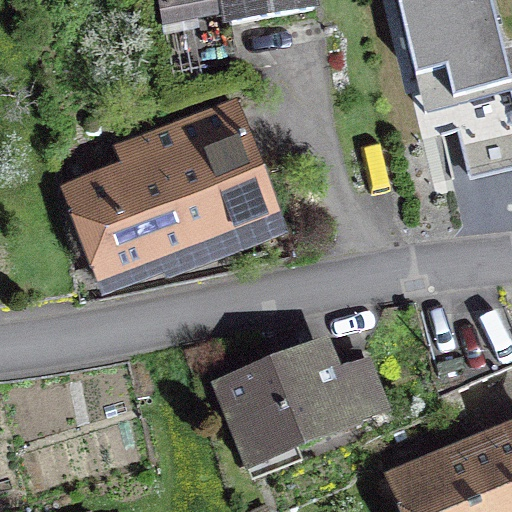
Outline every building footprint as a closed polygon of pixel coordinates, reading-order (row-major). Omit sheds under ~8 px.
[(157,0),(170,72),(234,61),(228,27),(317,11),(315,0),(157,0)] [(511,92),(489,0),(396,0),(425,115),(452,109),(471,183),(511,172),(511,92)] [(163,285),(288,238),(235,100),(112,147),(120,165),(57,189),(100,300),(160,277),(163,285)] [(327,338),(209,385),(245,475),(392,416),(369,360),(365,362),(359,348),(335,357),(327,338)] [(511,511),(511,424),(382,477),(395,511),(511,511)]
